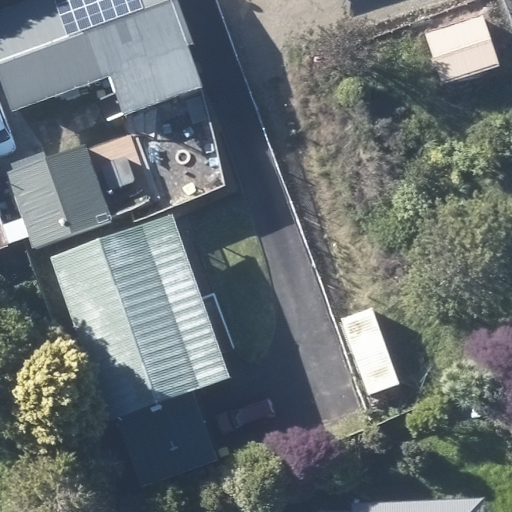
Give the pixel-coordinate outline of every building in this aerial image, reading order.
[(190,92),(205,87),(190,46),(197,44),(180,0),(31,0),(0,12),(0,77),(13,113),(109,76),(124,118),(190,92)] [(230,0),(249,49),(295,32),(282,0),(230,0)] [(443,84),(500,65),(483,15),(426,33),(443,84)] [(135,198),(114,141),(112,135),(7,172),(34,249),(114,221),(109,208),(135,198)] [(262,281),(241,213),(208,224),(230,291),(262,281)] [(232,377),(203,298),(173,216),(53,259),(111,421),(118,418),(142,487),(216,460),(193,391),(232,377)] [(0,249),(10,246),(0,219),(0,249)] [(484,511),(484,497),(352,502),(352,511),(484,511)]
